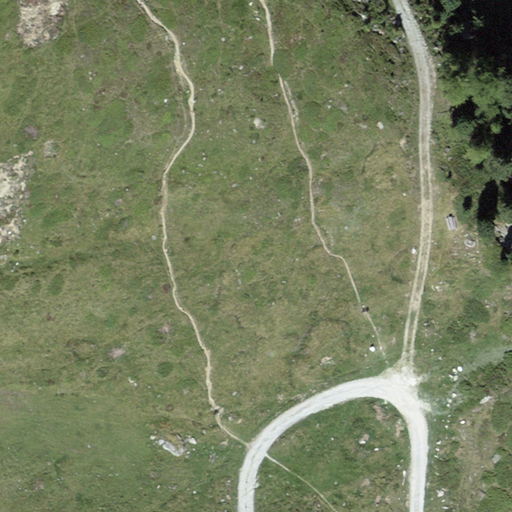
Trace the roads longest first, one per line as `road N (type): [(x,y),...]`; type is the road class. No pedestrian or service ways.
road 1 (track): [(405,381),(427,243),(427,151),(425,82),(400,0)]
road 2 (track): [(405,381),(352,394),(246,453),(244,511)]
road 3 (track): [(405,381),(415,511)]
